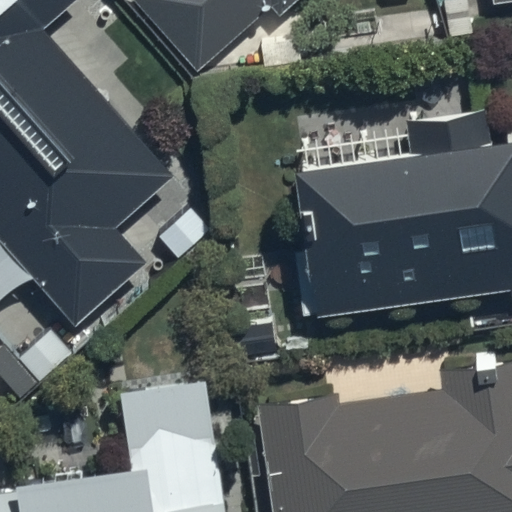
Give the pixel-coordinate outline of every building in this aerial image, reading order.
[(60,0),(0,0),(0,219),(81,310),(150,247),(119,212),(173,163),(42,17),(60,0)] [(147,0),(198,58),(265,0),(277,0),(282,6),(289,0),(147,0)] [(413,133),(301,145),(312,238),(298,240),(305,301),(511,277),(511,118),(491,121),(489,99),(411,108),(413,133)] [(337,382),(255,394),(273,511),(511,511),(511,344),(439,356),(443,380),(339,396),(337,382)] [(21,479),(0,482),(0,511),(229,511),(209,363),(121,374),(131,449),(19,464),(21,479)]
